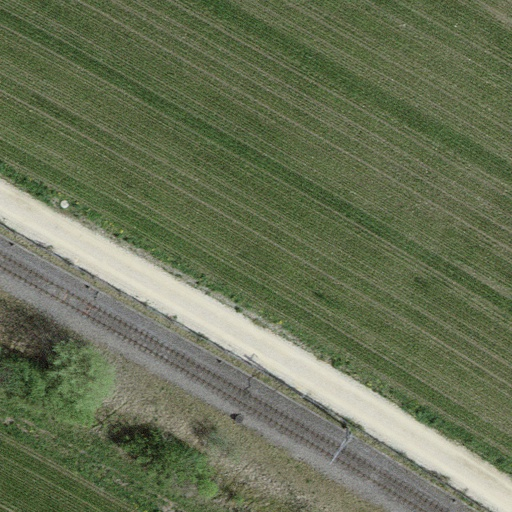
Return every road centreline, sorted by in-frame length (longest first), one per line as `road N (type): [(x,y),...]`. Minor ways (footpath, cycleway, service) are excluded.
road 1 (track): [(511,505),(0,196)]
road 2 (motorway): [(511,77),(0,130)]
road 3 (motorway): [(0,313),(511,283)]
